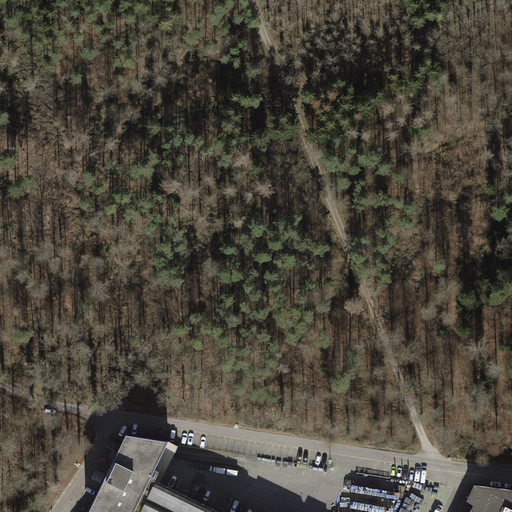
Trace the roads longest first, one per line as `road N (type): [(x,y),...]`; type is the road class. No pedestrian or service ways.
road 1 (track): [(250,0),(434,463)]
road 2 (track): [(495,0),(289,98)]
